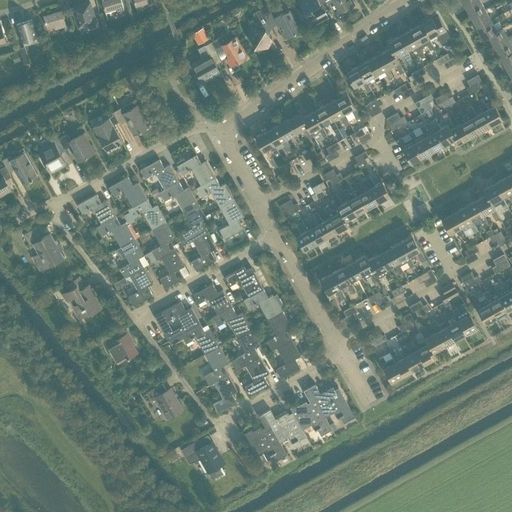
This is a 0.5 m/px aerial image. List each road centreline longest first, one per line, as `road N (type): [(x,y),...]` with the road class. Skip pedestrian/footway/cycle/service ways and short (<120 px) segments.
road 1 (residential): [(256,207),(378,142),(380,117),(479,60)]
road 2 (residential): [(226,133),(410,0)]
road 3 (residential): [(331,343),(511,245)]
road 4 (residential): [(49,205),(190,132),(226,133)]
road 5 (residential): [(130,318),(273,240)]
road 6 (residential): [(130,318),(218,427)]
road 7 (residential): [(218,427),(339,357)]
road 8 (residential): [(49,205),(130,318)]
